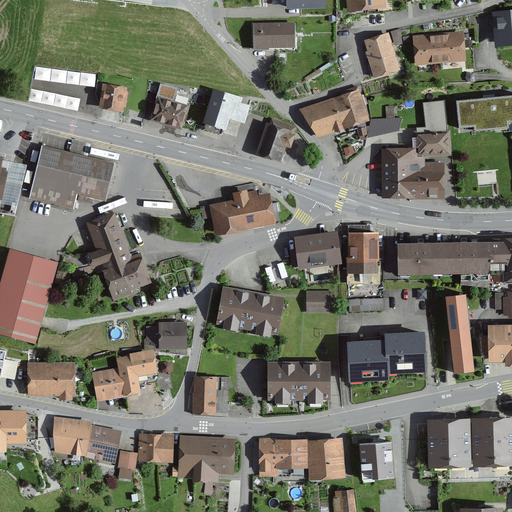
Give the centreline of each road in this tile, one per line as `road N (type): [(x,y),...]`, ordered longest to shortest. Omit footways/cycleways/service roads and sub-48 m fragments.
road 1 (residential): [(285,108),(350,85),(361,73),(362,38),(370,29),(507,0)]
road 2 (residential): [(511,386),(303,427),(249,427)]
road 3 (secondary): [(511,220),(420,217),(316,189)]
road 4 (secondary): [(316,189),(136,141)]
road 5 (residential): [(179,420),(149,422),(0,391)]
road 6 (residential): [(218,251),(179,420)]
road 7 (residential): [(218,251),(155,240),(135,217),(136,141)]
road 8 (secondary): [(136,141),(0,108)]
road 9 (residential): [(201,8),(285,108)]
road 10 (residential): [(316,189),(288,230),(218,251)]
